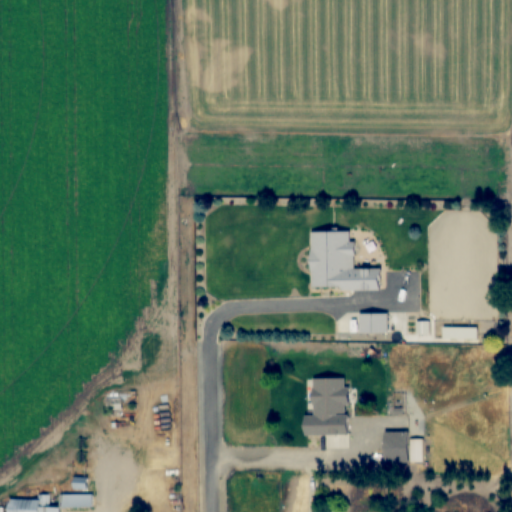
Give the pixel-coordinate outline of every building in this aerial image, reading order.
[(312,233),(312,290),(382,291),(382,270),(355,269),(356,242),(351,242),(351,233),(312,233)] [(360,315),(360,334),(396,334),(396,315),(360,315)] [(349,378),(314,378),(314,416),(305,416),(305,434),(349,434),(349,378)] [(108,410),(122,409),(122,398),(108,399),(108,410)] [(409,432),(386,432),(386,462),(409,462),(409,432)] [(65,507),(94,507),(94,492),(65,492),(65,507)] [(41,500),(10,499),(9,511),(60,511),(61,507),(41,506),(41,500)]
